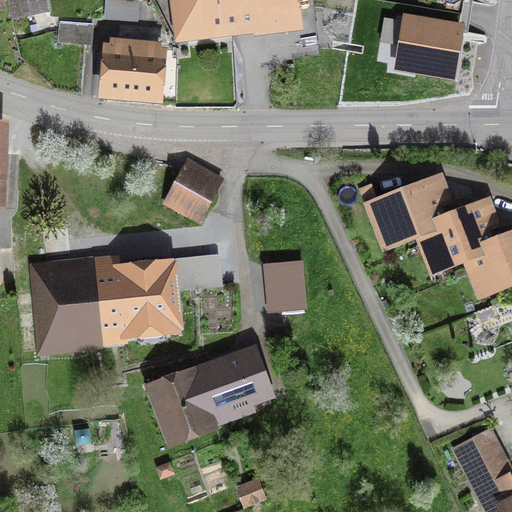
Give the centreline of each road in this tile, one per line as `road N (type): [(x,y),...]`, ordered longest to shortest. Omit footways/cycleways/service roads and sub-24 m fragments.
road 1 (residential): [(238,126),(259,157),(306,174),(319,191),(429,417),(450,422),(511,397)]
road 2 (tertiary): [(238,126),(492,124)]
road 3 (tertiary): [(0,89),(134,123),(238,126)]
road 4 (residential): [(492,124),(510,0)]
